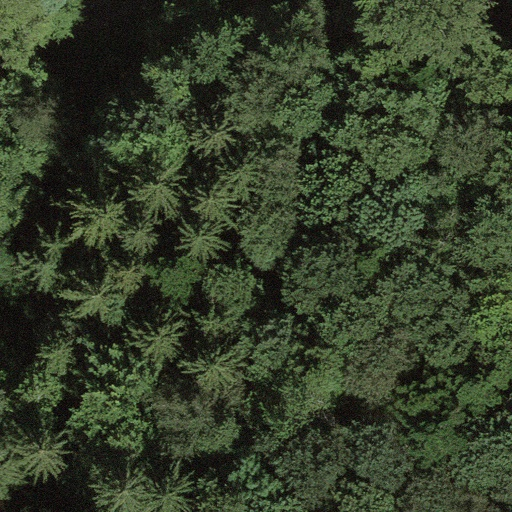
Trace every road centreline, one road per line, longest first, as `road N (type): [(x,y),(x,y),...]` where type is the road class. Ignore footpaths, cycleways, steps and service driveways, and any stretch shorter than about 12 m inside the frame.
road 1 (track): [(0,309),(167,0),(370,0),(511,18)]
road 2 (track): [(0,47),(128,0)]
